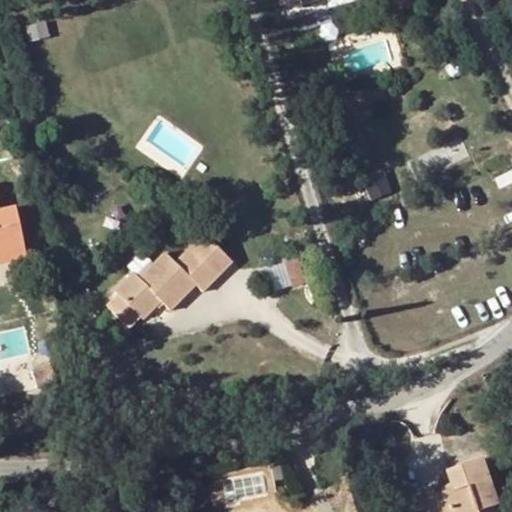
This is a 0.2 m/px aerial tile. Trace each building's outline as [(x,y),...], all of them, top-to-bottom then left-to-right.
[(0,250),(22,246),(14,207),(0,210),(0,250)] [(133,274),(115,293),(142,320),(161,302),(170,311),(196,286),(202,292),(231,262),(204,235),(175,263),(165,254),(139,280),(133,274)] [(0,264),(25,259),(22,246),(0,250),(0,264)] [(299,256),(269,267),(277,290),(307,279),(299,256)] [(424,493),(408,498),(412,511),(475,511),(494,507),(480,459),(444,470),(449,486),(451,491),(440,493),(425,498),(424,493)] [(259,489),(259,472),(231,472),(231,489),(259,489)]
